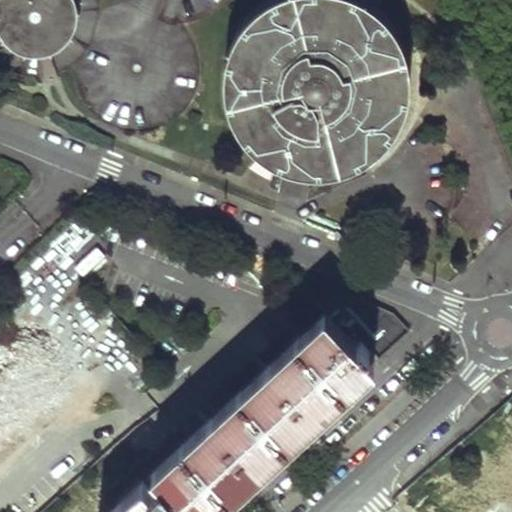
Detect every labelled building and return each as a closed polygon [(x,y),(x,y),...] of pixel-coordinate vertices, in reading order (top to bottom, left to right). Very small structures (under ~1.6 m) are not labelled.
[(0,0),(0,46),(2,49),(9,54),(16,58),(24,60),(33,61),(41,60),(49,58),(57,54),(63,49),(69,43),(74,36),(77,28),(78,20),(78,11),(77,3),(75,0),(0,0)] [(258,0),(250,7),(242,16),(235,26),(230,37),(226,48),(223,60),(222,72),(223,84),(225,96),(229,108),(234,118),(241,129),(249,138),(258,146),(268,153),(279,158),(290,162),(302,165),(314,166),(326,165),(338,163),(350,159),(361,154),(371,147),(380,139),(388,130),(395,120),(400,110),(404,98),(407,86),(408,74),(407,62),(405,50),(401,39),(396,28),(389,18),(382,9),(372,1),(371,0),(258,0)] [(323,317),(109,511),(210,511),(409,332),(392,314),(324,284),(306,300),(323,317)] [(19,355),(0,372),(0,437),(47,394),(33,378),(36,375),(19,355)] [(511,438),(492,457),(511,478),(511,438)]
